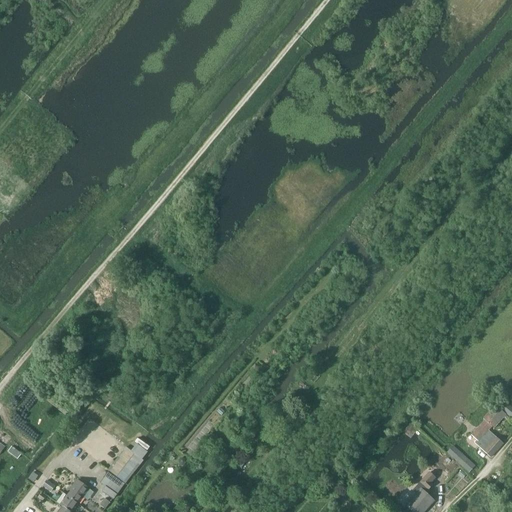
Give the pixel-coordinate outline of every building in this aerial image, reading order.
[(46,400),(65,416),(73,406),(53,391),(46,400)] [(511,407),(505,402),(499,410),(511,419),(511,407)] [(475,443),(477,444),(492,457),(503,445),(488,431),(492,427),(494,429),(506,416),(496,407),(485,419),(487,421),(473,437),(477,441),(475,443)] [(406,428),(411,432),(416,426),(411,422),(406,428)] [(131,451),(126,447),(108,470),(126,484),(144,461),(142,460),(148,452),(138,443),(131,451)] [(8,451),(18,459),(22,454),(12,446),(8,451)] [(453,446),(447,454),(469,473),(475,466),(453,446)] [(437,478),(436,477),(440,474),(434,468),(433,469),(429,466),(417,480),(421,483),(414,490),(418,493),(407,505),(414,511),(425,511),(435,501),(426,492),(428,489),(429,490),(434,485),(432,483),(437,478)] [(100,483),(105,486),(102,491),(113,499),(117,494),(117,495),(125,484),(108,472),(100,483)] [(75,487),(74,487),(67,496),(78,504),(90,488),(80,480),(75,487)] [(57,502),(63,506),(70,511),(72,511),(78,504),(67,496),(64,493),(57,502)]
